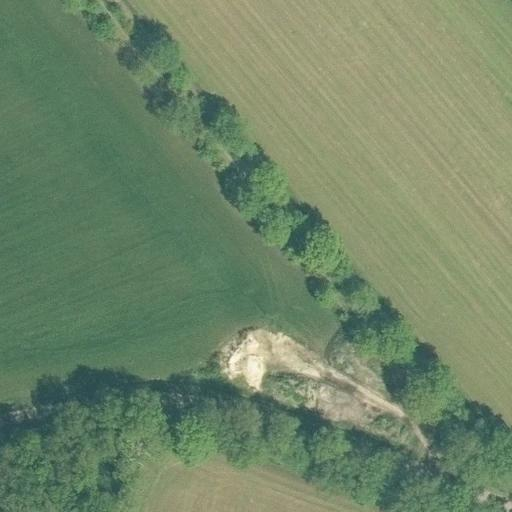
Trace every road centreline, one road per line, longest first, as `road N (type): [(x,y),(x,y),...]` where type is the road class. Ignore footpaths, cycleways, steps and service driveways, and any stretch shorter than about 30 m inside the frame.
road 1 (track): [(511,485),(98,0)]
road 2 (track): [(511,504),(208,399),(132,396),(0,422)]
